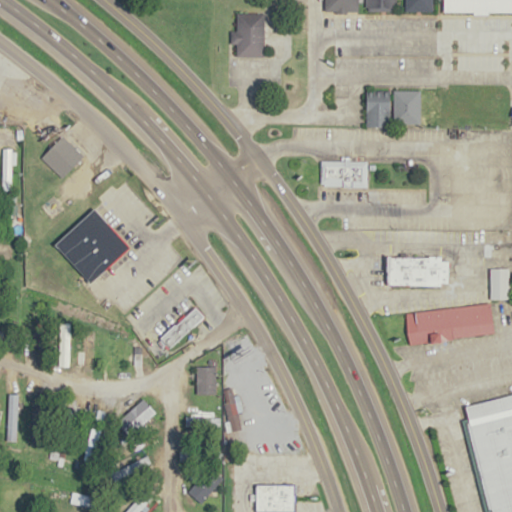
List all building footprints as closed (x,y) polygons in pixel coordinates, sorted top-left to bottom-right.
[(324,0),(324,9),(359,10),(359,0),(324,0)] [(364,0),(364,8),(395,8),(395,0),(364,0)] [(404,0),(404,11),(433,12),(433,0),(404,0)] [(236,12),(236,55),(264,56),(264,13),(236,12)] [(420,90),(392,90),(392,122),(420,122),(420,90)] [(365,91),(365,126),(390,126),(390,91),(365,91)] [(48,149),(70,167),(82,155),(61,135),(48,149)] [(2,190),(11,190),(11,148),(2,148),(2,190)] [(320,159),(320,185),(368,186),(368,159),(320,159)] [(95,207),(55,244),(92,283),(132,245),(95,207)] [(389,254),(389,282),(449,284),(449,256),(389,254)] [(490,267),(490,297),(508,298),(510,266),(490,267)] [(406,312),(410,344),(494,332),(490,301),(406,312)] [(194,304),(204,315),(169,348),(159,337),(194,304)] [(49,320),(39,320),(39,360),(49,360),(49,320)] [(93,375),(93,336),(84,336),(84,375),(93,375)] [(104,348),(104,365),(130,364),(129,348),(104,348)] [(215,365),(195,365),(195,393),(215,393),(215,365)] [(223,389),(232,429),(243,428),(233,386),(223,389)] [(511,511),(511,392),(466,405),(494,511),(511,511)] [(17,393),(8,393),(8,440),(17,440),(17,393)] [(44,442),(44,393),(31,393),(31,442),(44,442)] [(185,425),(214,425),(214,413),(185,413),(185,425)] [(92,461),(94,448),(87,447),(85,459),(92,461)] [(224,479),(211,466),(188,490),(201,502),(224,479)] [(258,484),(294,485),(295,509),(256,508),(258,484)]
